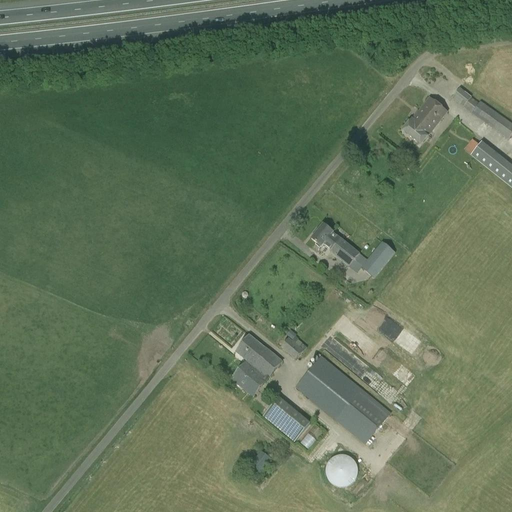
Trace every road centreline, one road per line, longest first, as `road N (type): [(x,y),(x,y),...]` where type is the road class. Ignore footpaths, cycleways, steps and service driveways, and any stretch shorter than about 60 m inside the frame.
road 1 (unclassified): [(46,511),(417,59),(430,47),(511,38)]
road 2 (motorway): [(0,43),(343,0)]
road 3 (motorway): [(163,0),(0,18)]
